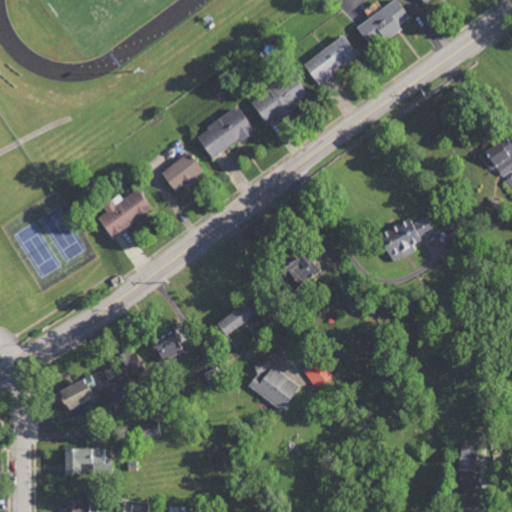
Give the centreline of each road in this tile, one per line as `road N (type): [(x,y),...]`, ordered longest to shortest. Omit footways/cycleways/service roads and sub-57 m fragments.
road 1 (primary): [(511,8),(112,301),(0,372)]
road 2 (residential): [(17,362),(27,386),(27,511)]
